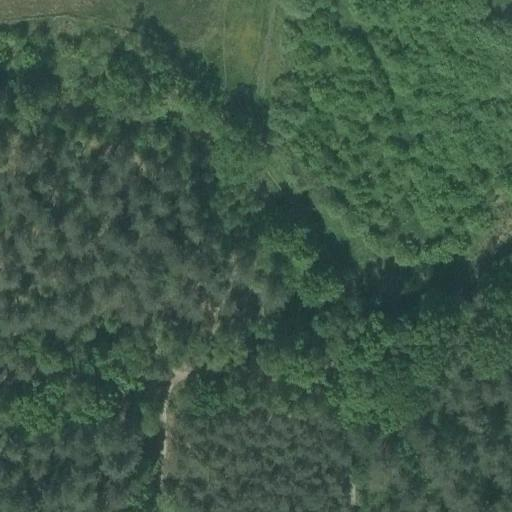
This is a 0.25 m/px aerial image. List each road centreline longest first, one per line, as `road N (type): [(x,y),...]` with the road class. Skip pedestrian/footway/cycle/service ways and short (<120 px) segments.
road 1 (track): [(348,363),(360,327),(341,269),(267,165),(259,102),(278,0)]
road 2 (track): [(156,375),(348,363)]
road 3 (track): [(348,363),(422,342),(511,300)]
road 4 (track): [(0,379),(156,375)]
road 5 (track): [(352,511),(348,363)]
road 6 (track): [(156,375),(145,511)]
